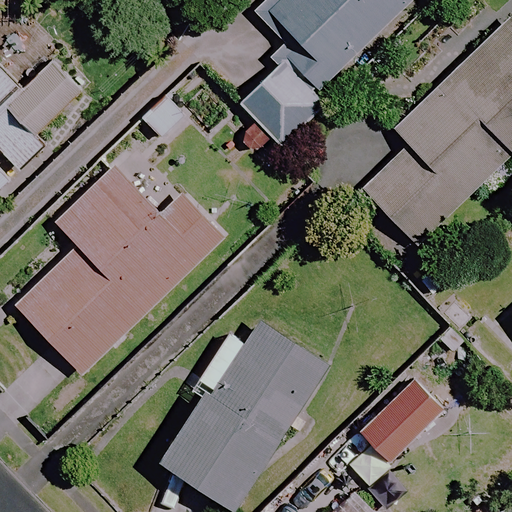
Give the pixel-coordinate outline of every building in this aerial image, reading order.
[(311,95),(410,0),(267,0),(260,7),(290,38),(258,69),(266,77),(236,106),(279,150),(322,107),(311,95)] [(511,23),(506,17),(389,130),(406,147),(360,191),(415,248),(511,155),(511,156),(511,23)] [(17,95),(0,77),(0,189),(43,148),(34,138),(79,94),(49,63),(17,95)] [(154,215),(110,169),(51,226),(74,249),(13,308),(79,376),(222,240),(176,193),(154,215)] [(259,323),(244,346),(219,329),(188,377),(214,393),(164,470),(229,511),(232,511),(326,367),(259,323)] [(441,412),(411,381),(357,433),(386,465),(441,412)]
